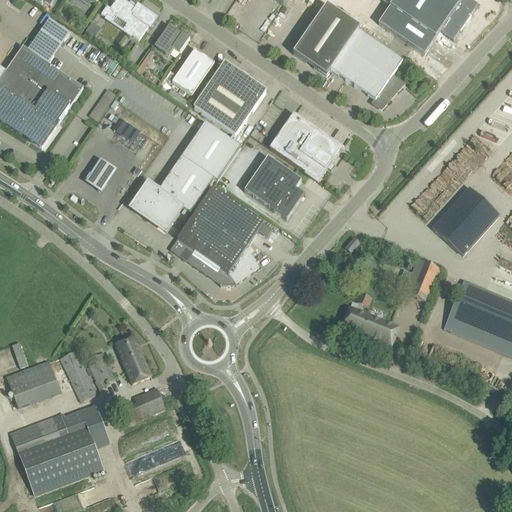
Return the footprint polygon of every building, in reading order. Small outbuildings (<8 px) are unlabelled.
[(150,30),(158,19),(138,5),(135,9),(122,0),(116,0),(110,10),(107,7),(101,16),(112,23),(116,17),(129,25),(124,32),(139,42),(148,28),(150,30)] [(396,0),(379,26),(395,37),(424,57),(441,32),(442,33),(442,34),(453,42),(460,31),(461,31),(471,17),(470,16),(478,5),(469,0),(396,0)] [(326,79),(331,72),(358,32),(360,30),(327,7),(293,56),(326,79)] [(92,25),(84,36),(90,40),(98,29),(92,25)] [(169,29),(156,48),(168,57),(173,50),(180,55),(190,41),(182,35),(181,37),(169,29)] [(358,32),(331,72),(375,102),(372,106),(381,112),(391,100),(390,99),(394,94),(395,95),(403,86),(404,86),(392,78),(402,63),(358,32)] [(0,121),(42,150),(70,110),(83,90),(23,49),(5,75),(0,81),(0,121)] [(172,84),(191,97),(214,65),(195,51),(172,84)] [(149,53),(134,74),(139,77),(145,67),(153,56),(149,53)] [(236,138),(266,94),(249,81),(242,77),(224,65),(194,109),(194,110),(194,111),(234,138),(235,139),(236,138)] [(97,123),(115,97),(107,91),(89,117),(97,123)] [(120,121),(116,117),(112,123),(117,126),(120,121)] [(341,151),(292,118),(269,151),(318,184),(327,170),(331,165),(341,151)] [(166,233),(182,210),(190,216),(214,181),(217,183),(240,149),(205,124),(158,193),(148,187),(132,210),(166,233)] [(268,159),(244,193),(286,222),(301,201),(299,199),(301,196),(305,198),(296,191),(301,183),(268,159)] [(118,174),(100,163),(85,186),(103,197),(118,174)] [(133,175),(138,178),(142,172),(137,169),(133,175)] [(213,190),(177,241),(170,252),(171,252),(221,286),(220,288),(221,288),(223,285),(225,286),(232,286),(234,285),(236,287),(235,286),(259,269),(246,251),(264,226),(213,190)] [(466,193),(432,230),(463,258),(496,220),(499,218),(468,190),(466,193)] [(351,239),(343,250),(349,256),(358,244),(351,239)] [(427,304),(441,271),(418,261),(411,276),(404,273),(397,291),(427,304)] [(465,281),(443,331),(511,359),(511,303),(502,299),(502,297),(465,281)] [(369,309),(372,300),(358,295),(355,305),(369,309)] [(350,310),(342,328),(391,348),(398,329),(350,310)] [(132,386),(151,378),(134,338),(115,346),(132,386)] [(81,404),(97,397),(76,352),(60,359),(81,404)] [(87,362),(100,392),(107,389),(105,384),(113,380),(103,355),(87,362)] [(49,363),(5,379),(18,413),(61,397),(49,363)] [(126,427),(165,411),(157,391),(136,400),(138,406),(120,413),(126,427)] [(11,435),(34,497),(103,471),(96,451),(110,445),(96,408),(65,419),(63,415),(11,435)]
